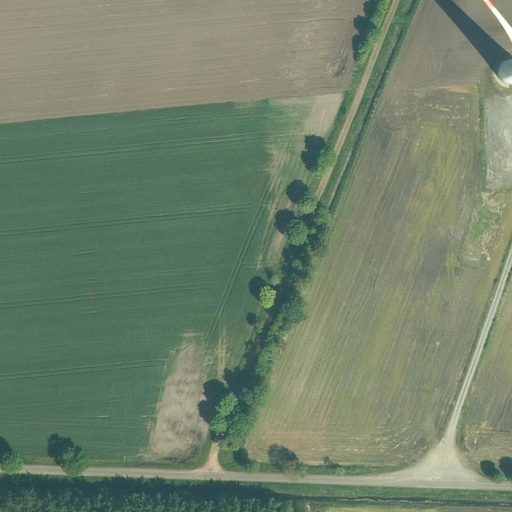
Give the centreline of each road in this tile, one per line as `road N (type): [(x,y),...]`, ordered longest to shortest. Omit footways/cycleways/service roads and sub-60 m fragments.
road 1 (unclassified): [(511,486),(0,469)]
road 2 (track): [(208,472),(397,0)]
road 3 (track): [(483,334),(430,483)]
